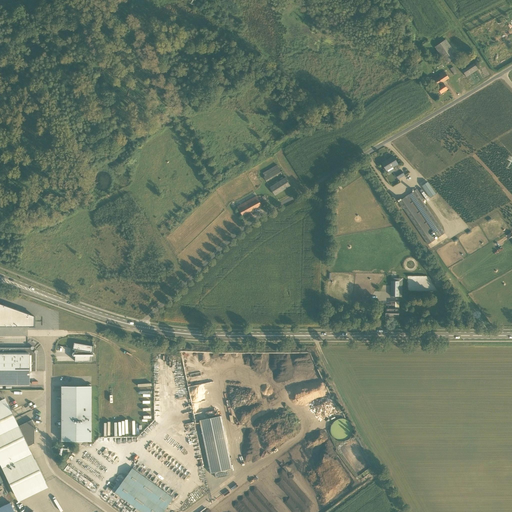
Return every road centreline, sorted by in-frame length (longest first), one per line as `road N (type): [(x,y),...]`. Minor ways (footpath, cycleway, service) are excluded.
road 1 (unclassified): [(503,72),(251,221),(139,326)]
road 2 (primary): [(511,335),(206,335),(139,326)]
road 3 (unclassified): [(112,511),(51,460),(48,333)]
road 4 (track): [(399,511),(315,334)]
road 5 (primary): [(139,326),(0,278)]
